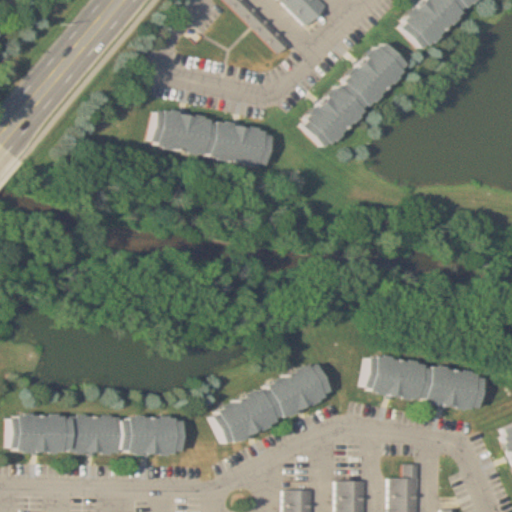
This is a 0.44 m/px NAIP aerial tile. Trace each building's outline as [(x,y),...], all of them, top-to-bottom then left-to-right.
[(288,43),(245,0),(224,0),(277,54),(288,43)] [(279,0),(305,26),(326,6),(320,0),(279,0)] [(409,0),(388,21),(410,49),(461,0),(409,0)] [(289,124),(315,148),(395,62),(372,37),(289,124)] [(143,102),(134,139),(253,166),(262,128),(143,102)] [(357,355),(353,386),(468,408),(473,378),(357,355)] [(201,412),(217,442),(320,391),(307,361),(201,412)] [(0,408),(0,447),(174,451),(174,412),(0,408)] [(511,420),(492,431),(511,478),(511,420)] [(388,511),(417,511),(417,464),(403,464),(403,478),(389,478),(388,511)] [(363,511),(364,480),(335,480),(335,511),(363,511)] [(311,511),(311,489),(282,489),(282,511),(311,511)]
